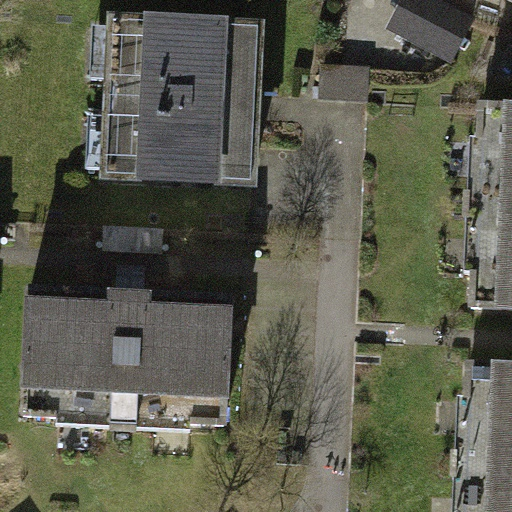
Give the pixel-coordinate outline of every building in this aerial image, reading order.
[(477,22),(431,0),(414,0),(396,38),(456,67),(477,22)] [(264,198),(272,36),(119,29),(119,37),(96,35),(93,84),(116,85),(114,124),(98,123),(95,179),(112,180),(111,191),(264,198)] [(511,116),(484,115),(474,326),(511,327),(511,116)] [(174,230),(106,227),(105,254),(173,257),(174,230)] [(247,303),(33,293),(26,426),(240,436),(247,303)] [(511,511),(511,385),(460,383),(453,511),(511,511)]
